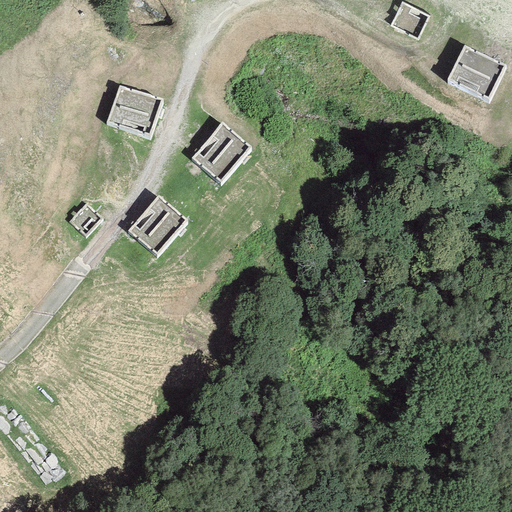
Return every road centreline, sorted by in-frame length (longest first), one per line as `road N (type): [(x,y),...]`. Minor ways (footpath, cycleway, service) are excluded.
road 1 (track): [(0,373),(153,173),(210,27),(238,0)]
road 2 (track): [(337,0),(414,62),(437,56),(450,39),(452,17),(438,0)]
